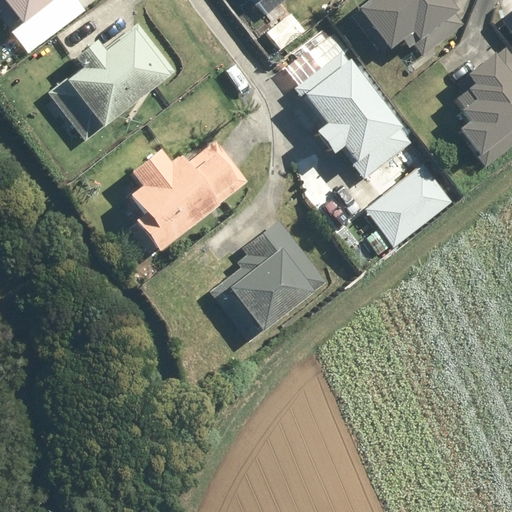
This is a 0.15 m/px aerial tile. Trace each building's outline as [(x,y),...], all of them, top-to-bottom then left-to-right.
[(0,0),(0,14),(13,31),(53,0),(0,0)] [(450,0),(365,0),(353,12),(395,60),(456,7),(450,0)] [(282,53),(303,30),(285,13),(278,21),(279,22),(265,37),(282,53)] [(511,13),(501,22),(511,35),(511,13)] [(49,98),(87,142),(164,77),(126,33),(49,98)] [(452,99),(468,121),(457,129),(477,154),(509,129),(511,126),(511,78),(492,52),(453,81),(462,92),(452,99)] [(395,130),(342,56),(297,88),(350,162),(395,130)] [(121,209),(152,249),(241,182),(210,142),(121,209)] [(362,208),(393,247),(452,201),(421,162),(362,208)] [(213,282),(254,338),(323,288),(282,231),(213,282)]
